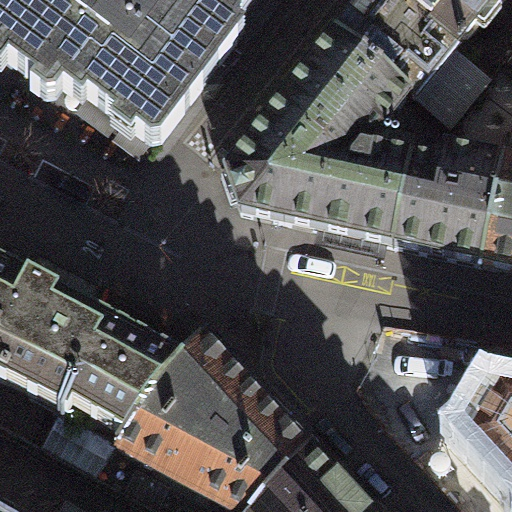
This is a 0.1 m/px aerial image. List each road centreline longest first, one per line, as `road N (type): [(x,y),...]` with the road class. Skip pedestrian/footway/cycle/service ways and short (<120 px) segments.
road 1 (residential): [(441,511),(339,402),(322,368),(330,302)]
road 2 (residential): [(197,151),(317,0)]
road 3 (residential): [(511,341),(330,302)]
road 4 (residential): [(330,302),(153,255)]
road 5 (residential): [(153,255),(0,185)]
